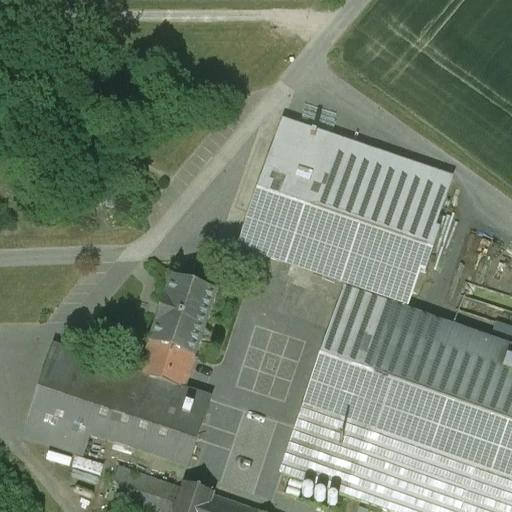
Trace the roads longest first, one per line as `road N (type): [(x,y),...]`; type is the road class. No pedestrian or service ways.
road 1 (unclassified): [(0,261),(130,254),(165,236),(359,0)]
road 2 (unknown): [(0,346),(69,332),(110,255)]
